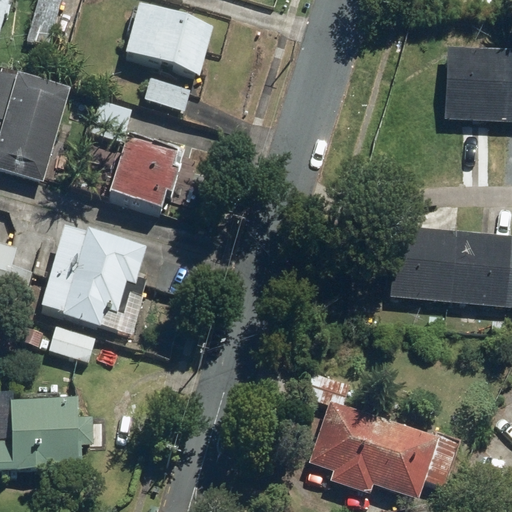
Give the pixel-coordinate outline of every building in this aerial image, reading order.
[(0,0),(0,52),(15,0),(0,0)] [(31,0),(24,48),(51,52),(52,43),(68,45),(74,0),(31,0)] [(211,26),(138,5),(124,54),(197,75),(211,26)] [(511,53),(449,51),(446,124),(511,126),(511,53)] [(72,90),(19,73),(18,75),(0,69),(0,119),(4,120),(0,131),(0,168),(42,182),(72,90)] [(195,94),(151,83),(145,106),(189,118),(195,94)] [(181,150),(131,134),(112,194),(163,210),(168,192),(174,194),(182,168),(176,167),(181,150)] [(511,239),(403,229),(396,302),(511,312),(511,239)] [(92,242),(68,235),(45,314),(67,320),(66,323),(105,334),(110,317),(121,321),(130,290),(140,293),(151,255),(94,238),(92,242)] [(16,248),(0,243),(0,298),(19,304),(29,269),(11,264),(16,248)] [(33,278),(51,285),(62,253),(43,247),(33,278)] [(99,344),(57,331),(49,356),(91,369),(99,344)] [(81,405),(14,407),(15,410),(12,411),(13,444),(0,444),(0,478),(55,476),(56,483),(86,482),(85,451),(96,450),(95,423),(82,423),(81,405)] [(443,443),(333,406),(312,467),(336,475),(333,485),(373,499),(376,489),(422,504),(443,443)]
